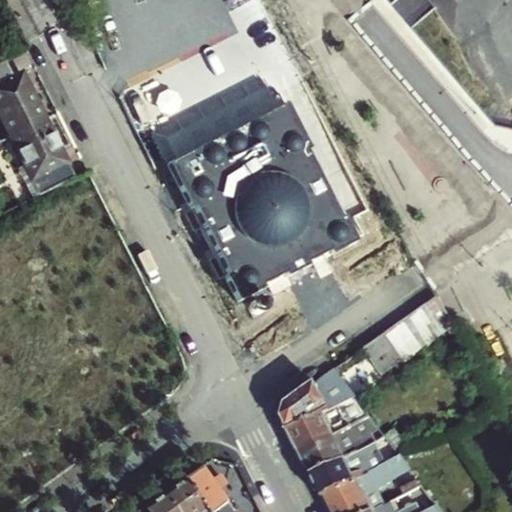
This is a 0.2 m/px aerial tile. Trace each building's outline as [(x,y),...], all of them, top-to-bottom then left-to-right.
[(13,77),(6,62),(0,64),(0,118),(10,137),(45,119),(27,83),(20,86),(15,76),(13,77)] [(285,106),(167,165),(224,278),(221,280),(234,306),(355,243),(285,106)] [(75,178),(45,119),(10,137),(24,166),(40,196),(75,178)] [(40,196),(24,166),(18,169),(34,199),(40,196)] [(440,335),(454,326),(437,297),(425,306),(440,335)] [(440,335),(425,306),(413,314),(429,343),(440,335)] [(429,343),(413,314),(400,324),(416,352),(429,343)] [(400,324),(385,335),(402,362),(416,352),(400,324)] [(402,362),(385,335),(363,349),(381,376),(402,362)] [(355,396),(335,369),(285,406),(281,421),(286,431),(355,396)] [(355,396),(286,431),(298,454),(334,436),(370,418),(355,396)] [(298,454),(309,476),(347,457),(357,452),(354,445),(353,441),(355,440),(352,433),(361,429),(364,433),(369,431),(371,436),(366,438),(362,441),(366,447),(384,438),(370,418),(334,436),(298,454)] [(399,458),(384,438),(366,447),(357,452),(347,457),(309,476),(320,497),(399,458)] [(320,497),(327,511),(369,511),(378,508),(420,486),(415,480),(400,488),(399,487),(385,494),(386,497),(380,500),(373,488),(408,470),(399,458),(320,497)] [(183,480),(205,511),(232,511),(218,492),(210,481),(200,467),(183,480)] [(218,475),(210,481),(218,492),(226,486),(218,475)] [(205,511),(183,480),(162,495),(174,511),(205,511)] [(143,509),(144,511),(174,511),(162,495),(143,509)] [(396,511),(380,511),(378,508),(369,511),(422,511),(434,506),(427,497),(396,511)]
